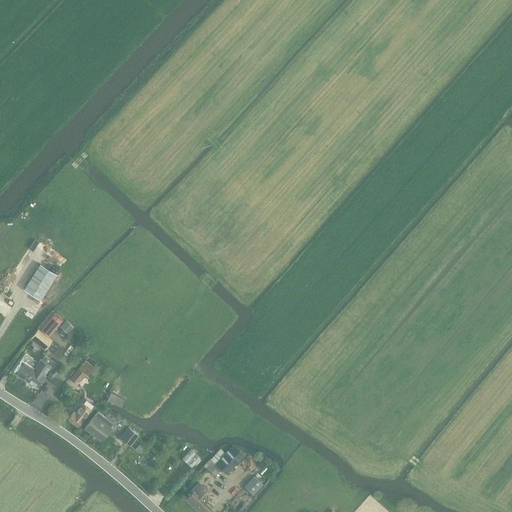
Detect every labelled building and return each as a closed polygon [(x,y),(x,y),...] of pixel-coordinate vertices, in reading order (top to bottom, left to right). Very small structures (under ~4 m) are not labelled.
[(57,275),(40,264),(24,289),(41,300),(57,275)] [(58,329),(65,333),(71,323),(63,319),(58,329)] [(50,320),(42,328),(46,333),(54,324),(50,320)] [(39,330),(32,338),(44,348),(51,340),(39,330)] [(22,360),(14,372),(26,380),(33,368),(37,361),(26,354),(22,360)] [(60,359),(65,363),(69,358),(63,354),(60,359)] [(33,368),(26,380),(37,387),(45,375),(50,366),(53,367),(56,363),(45,355),(42,360),(41,359),(34,368),(33,368)] [(78,369),(70,378),(77,384),(85,374),(78,369)] [(108,401),(123,407),(126,397),(111,392),(108,401)] [(74,412),(68,420),(77,427),(91,410),(83,404),(76,413),(74,412)] [(113,424),(98,412),(85,428),(101,440),(103,437),(105,437),(108,433),(108,431),(113,424)] [(138,435),(129,428),(121,438),(130,445),(138,435)] [(233,446),(215,464),(221,469),(227,474),(244,456),(233,446)] [(210,459),(204,467),(215,477),(221,469),(215,464),(210,459)] [(254,476),(244,487),(253,495),(263,484),(254,476)] [(186,499),(199,511),(208,511),(212,509),(204,501),(207,498),(204,495),(208,491),(199,482),(191,490),(193,492),(186,499)]
